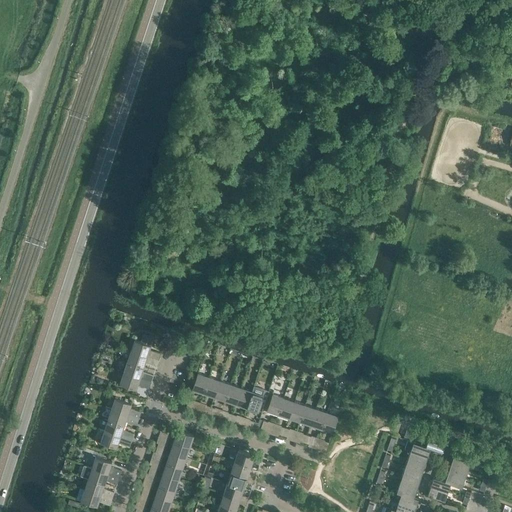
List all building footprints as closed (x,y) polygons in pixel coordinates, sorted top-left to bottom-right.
[(134,339),(130,350),(158,359),(160,353),(149,349),(151,344),(150,344),(153,337),(144,334),(141,341),(134,339)] [(130,350),(127,361),(143,366),(145,362),(156,366),(158,359),(130,350)] [(127,361),(123,372),(151,381),(153,374),(142,371),(143,366),(127,361)] [(151,381),(123,372),(119,383),(136,389),(137,384),(149,388),(151,381)] [(192,388),(193,388),(203,392),(209,376),(197,372),(192,388)] [(209,376),(203,392),(214,396),(220,380),(209,376)] [(220,380),(214,396),(225,399),(231,383),(220,380)] [(231,383),(225,399),(236,403),(242,387),(231,383)] [(252,391),(247,407),(258,410),(265,389),(254,385),(252,391)] [(242,387),(236,403),(247,407),(252,391),(242,387)] [(272,393),(267,409),(278,413),(283,397),(272,393)] [(283,397),(278,413),(288,417),(294,400),(283,397)] [(115,398),(111,409),(139,418),(141,411),(130,408),(131,403),(115,398)] [(294,400),(288,417),(299,420),(305,404),(294,400)] [(305,404),(299,420),(310,424),(316,408),(305,404)] [(316,408),(310,424),(321,427),(326,411),(316,408)] [(111,409),(108,420),(124,425),(125,421),(137,425),(139,418),(111,409)] [(326,411),(321,427),(332,431),(338,415),(326,411)] [(108,420),(104,431),(132,440),(134,433),(123,429),(124,425),(108,420)] [(424,427),(421,435),(427,437),(444,443),(447,434),(424,427)] [(177,430),(173,440),(190,446),(193,435),(177,430)] [(132,440),(104,431),(100,442),(116,447),(118,443),(129,447),(132,440)] [(424,446),(430,448),(441,451),(444,443),(427,437),(424,446)] [(173,440),(170,451),(186,457),(190,446),(173,440)] [(407,440),(404,448),(427,456),(430,448),(424,446),(407,440)] [(224,447),(216,445),(214,451),(222,454),(224,447)] [(455,447),(452,456),(470,462),(475,463),(478,455),(455,447)] [(262,457),(238,449),(234,461),(251,466),(253,459),(260,462),(262,457)] [(410,450),(407,458),(424,464),(427,456),(410,450)] [(170,451),(166,462),(182,468),(186,457),(170,451)] [(95,456),(92,467),(119,476),(122,470),(110,466),(112,462),(95,456)] [(452,456),(450,464),(467,470),(470,462),(452,456)] [(407,458),(404,466),(422,472),(424,464),(407,458)] [(251,466),(234,461),(230,472),(254,479),(256,475),(248,473),(251,466)] [(166,462),(162,473),(179,478),(182,468),(166,462)] [(450,464),(447,472),(465,478),(467,470),(450,464)] [(404,466),(402,474),(419,480),(422,472),(404,466)] [(91,468),(88,478),(104,484),(106,480),(117,483),(119,477),(91,468)] [(254,479),(230,472),(227,483),(243,488),(246,481),(253,483),(254,479)] [(447,472),(444,480),(450,482),(450,483),(462,487),(465,478),(447,472)] [(162,473),(159,484),(175,489),(179,478),(162,473)] [(402,474),(399,483),(416,488),(419,480),(402,474)] [(433,476),(430,485),(447,491),(450,483),(450,482),(444,480),(433,476)] [(104,484),(88,478),(84,489),(112,498),(114,492),(103,488),(104,484)] [(243,488),(227,483),(223,493),(247,501),(248,497),(241,494),(243,488)] [(400,493),(400,492),(413,497),(413,496),(416,488),(399,483),(396,491),(400,493)] [(159,484),(155,495),(171,500),(175,489),(159,484)] [(430,485),(427,494),(444,499),(447,491),(430,485)] [(79,488),(76,498),(97,505),(99,500),(110,504),(112,498),(84,489),(82,489),(79,488)] [(400,492),(400,493),(398,500),(415,506),(418,498),(413,496),(413,497),(400,492)] [(247,501),(223,493),(220,504),(236,509),(238,502),(246,505),(247,501)] [(155,495),(152,506),(168,511),(171,500),(155,495)] [(69,499),(68,504),(79,507),(81,503),(69,499)] [(398,500),(395,509),(403,511),(413,511),(415,506),(398,500)]
